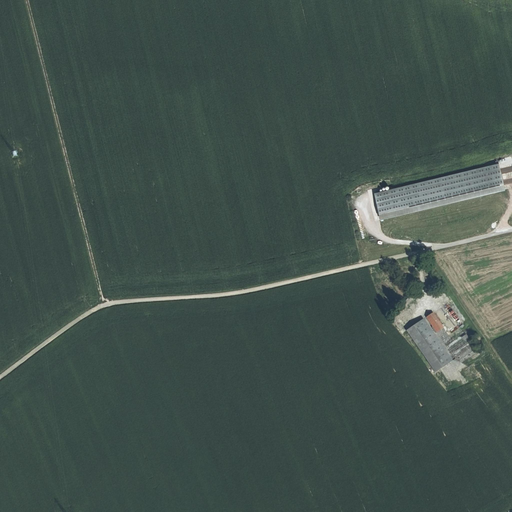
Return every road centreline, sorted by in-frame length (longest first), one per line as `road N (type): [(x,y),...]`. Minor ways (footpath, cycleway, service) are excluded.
road 1 (track): [(511,230),(246,289),(104,305),(0,379)]
road 2 (track): [(104,305),(26,0)]
road 3 (track): [(424,250),(511,379)]
